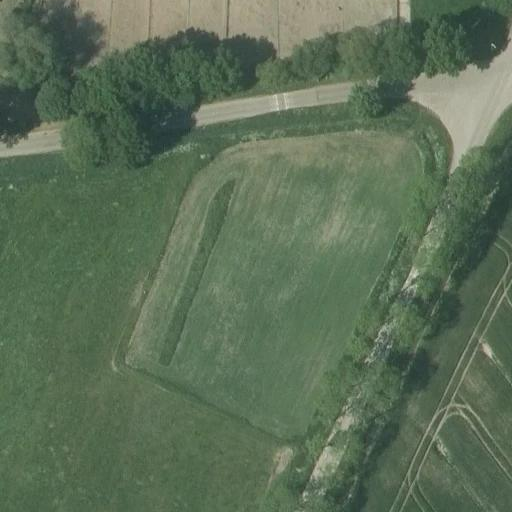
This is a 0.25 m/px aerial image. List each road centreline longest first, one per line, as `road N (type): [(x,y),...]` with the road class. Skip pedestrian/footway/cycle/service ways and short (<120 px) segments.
road 1 (unclassified): [(511,67),(0,148)]
road 2 (unclassified): [(303,511),(511,74)]
